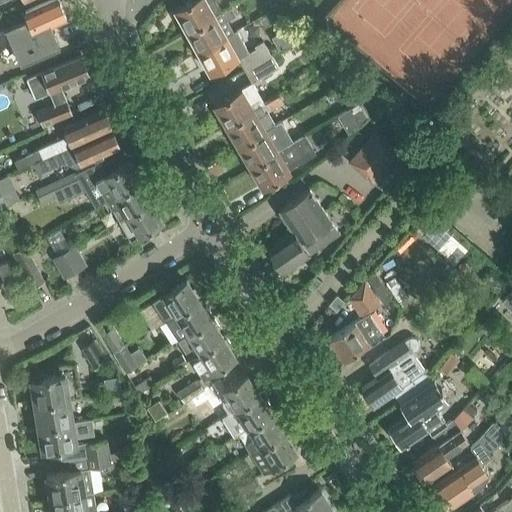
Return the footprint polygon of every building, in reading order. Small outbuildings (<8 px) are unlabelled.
[(0,47),(66,18),(58,0),(50,0),(26,10),(29,19),(2,31),(1,30),(0,31),(0,47)] [(187,29),(231,5),(231,4),(221,9),(216,0),(189,0),(175,8),(187,29)] [(236,13),(231,5),(187,29),(198,50),(228,33),(234,30),(227,18),(236,13)] [(234,30),(228,33),(198,50),(211,73),(212,72),(211,70),(238,56),(238,57),(250,50),(237,28),(234,30)] [(238,57),(246,70),(273,54),(267,44),(264,39),(254,44),(256,47),(250,50),(238,57)] [(62,87),(90,75),(81,54),(42,70),(41,67),(26,74),(30,84),(36,98),(50,92),(55,103),(37,110),(43,124),(73,112),(67,98),(62,87)] [(273,54),(246,70),(252,81),(253,81),(279,66),(273,54)] [(265,102),(265,101),(253,81),(252,81),(215,103),(227,124),(265,102)] [(279,92),(265,101),(265,102),(227,124),(239,144),(268,127),(276,122),(268,109),(270,108),(270,109),(284,101),(279,92)] [(359,127),(368,116),(360,101),(348,108),(359,127)] [(28,163),(112,127),(104,108),(67,124),(70,133),(33,150),(33,151),(25,154),(28,163)] [(268,127),(239,144),(251,165),(278,149),(293,140),(280,119),(276,122),(268,127)] [(74,167),(121,147),(112,127),(28,163),(29,164),(36,161),(40,172),(66,160),(68,163),(74,167)] [(410,156),(375,127),(348,159),(383,188),(410,156)] [(278,149),(251,165),(264,186),(291,170),(289,168),(315,152),(304,134),(293,140),(278,149)] [(107,199),(140,180),(139,178),(140,176),(136,169),(134,169),(128,160),(98,177),(90,164),(77,170),(76,170),(36,189),(41,201),(82,182),(95,206),(107,199)] [(117,219),(151,200),(151,199),(152,196),(147,188),(145,188),(140,180),(107,199),(117,219)] [(0,205),(9,202),(0,181),(0,205)] [(294,230),(269,247),(284,270),(341,232),(311,187),(279,209),(294,230)] [(128,240),(163,220),(158,211),(159,209),(155,201),(152,201),(151,200),(117,219),(128,240)] [(423,233),(455,261),(468,246),(436,218),(429,212),(417,227),(423,232),(423,233)] [(68,248),(53,257),(64,277),(79,268),(86,264),(75,244),(68,248)] [(44,280),(25,246),(14,252),(32,286),(44,280)] [(15,277),(7,259),(0,262),(0,268),(5,281),(15,277)] [(314,289),(322,280),(315,273),(306,283),(314,289)] [(166,320),(199,298),(198,297),(200,294),(195,287),(192,287),(187,279),(153,300),(166,320)] [(363,316),(330,337),(344,358),(378,336),(364,314),(383,301),(369,279),(352,298),(363,316)] [(511,289),(502,300),(511,308),(511,289)] [(337,309),(345,299),(338,293),(329,302),(337,309)] [(178,339),(211,317),(210,316),(212,313),(207,306),(204,307),(199,298),(166,320),(178,339)] [(224,336),(218,328),(220,326),(216,319),(213,319),(211,317),(178,339),(186,351),(193,347),(197,353),(190,357),(190,358),(224,336)] [(114,325),(103,332),(114,350),(125,343),(114,325)] [(368,362),(379,378),(363,388),(375,405),(402,387),(402,386),(426,369),(413,350),(422,344),(415,332),(405,339),(368,362)] [(203,377),(236,356),(231,347),(232,345),(228,338),(225,338),(224,336),(190,358),(203,377)] [(95,338),(94,339),(83,346),(95,366),(107,358),(109,356),(104,348),(102,349),(95,338)] [(453,352),(441,367),(449,373),(461,358),(453,352)] [(31,379),(35,403),(72,397),(72,396),(80,395),(75,362),(59,364),(61,374),(31,379)] [(223,417),(260,393),(259,392),(260,389),(256,382),(253,383),(247,374),(214,394),(226,413),(222,415),(223,417)] [(150,375),(135,385),(138,391),(154,381),(150,375)] [(185,401),(205,388),(198,377),(177,390),(185,401)] [(402,445),(428,427),(439,442),(460,428),(453,418),(447,421),(438,407),(450,399),(436,381),(401,403),(407,413),(389,425),(402,445)] [(126,397),(125,386),(112,388),(114,399),(126,397)] [(211,398),(205,388),(185,401),(191,411),(211,398)] [(238,434),(272,412),(271,411),(272,408),(268,401),(265,402),(260,393),(223,417),(235,435),(237,433),(238,434)] [(75,420),(72,397),(35,403),(38,426),(75,420)] [(453,418),(460,428),(439,442),(413,460),(417,467),(416,471),(421,478),(425,479),(426,480),(454,462),(447,453),(468,439),(463,429),(474,416),(464,406),(453,418)] [(250,453),(284,431),(279,423),(280,421),(276,414),(273,414),(272,412),(238,434),(250,453)] [(109,439),(84,443),(79,443),(78,436),(92,434),(90,418),(75,420),(38,426),(42,450),(60,447),(62,459),(86,455),(111,451),(109,439)] [(477,455),(430,486),(446,510),(475,491),(475,490),(482,485),(485,482),(489,475),(487,470),(483,462),(492,456),(489,452),(498,445),(486,429),(471,446),(477,455)] [(297,451),(291,442),(292,440),(288,433),(285,434),(284,431),(250,453),(262,472),(297,451)] [(95,491),(91,467),(112,463),(112,461),(128,459),(122,449),(111,451),(86,455),(88,467),(46,474),(50,498),(95,491)] [(151,460),(139,468),(151,488),(163,480),(151,460)] [(242,499),(262,487),(255,476),(234,488),(235,489),(227,494),(232,502),(240,497),(242,499)] [(326,511),(333,507),(321,488),(311,494),(307,488),(296,495),(293,491),(260,511),(326,511)] [(155,501),(160,509),(179,497),(174,489),(155,501)] [(107,511),(97,511),(95,491),(50,498),(52,511),(120,511),(120,510),(107,511)] [(503,511),(511,506),(511,494),(487,511),(484,511),(482,507),(474,511),(503,511)] [(160,511),(180,511),(174,502),(160,511)]
